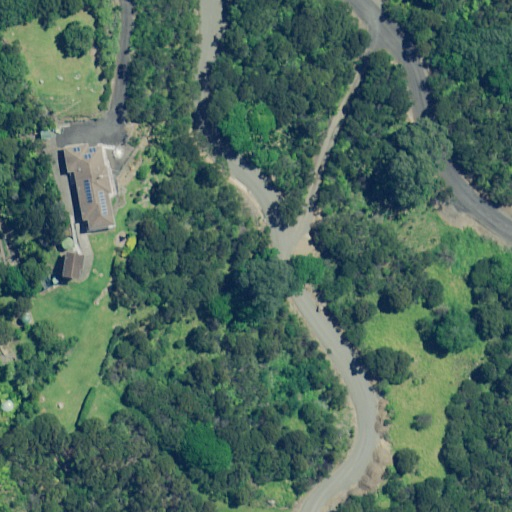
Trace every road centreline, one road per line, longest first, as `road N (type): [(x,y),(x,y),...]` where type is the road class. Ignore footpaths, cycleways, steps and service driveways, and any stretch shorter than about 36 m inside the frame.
road 1 (residential): [(270,237),(265,207),(198,110),(195,0)]
road 2 (residential): [(373,24),(421,88),(447,174),(511,222)]
road 3 (unclassified): [(373,24),(297,203),(270,237)]
road 4 (unclassified): [(309,511),(352,460),(365,422),(357,391),(323,338)]
